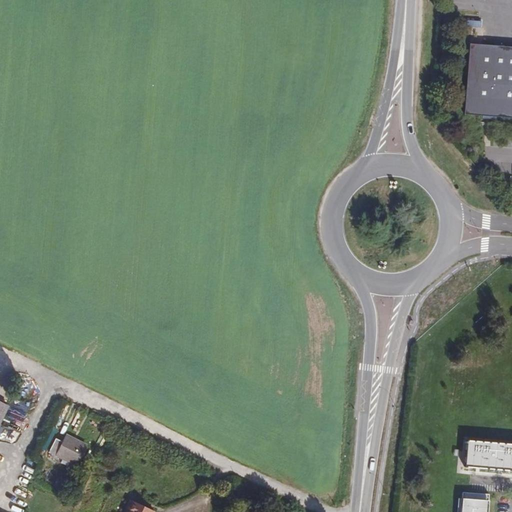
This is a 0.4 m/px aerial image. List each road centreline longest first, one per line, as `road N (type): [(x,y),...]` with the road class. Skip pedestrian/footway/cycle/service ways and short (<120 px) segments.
road 1 (residential): [(0,354),(325,511)]
road 2 (secondary): [(360,277),(369,333),(365,466)]
road 3 (secondary): [(365,466),(404,284)]
road 4 (secondary): [(405,8),(365,171)]
road 5 (secondary): [(416,171),(403,101),(405,8)]
road 6 (secondary): [(365,171),(341,193),(331,223),(338,254),(360,277)]
